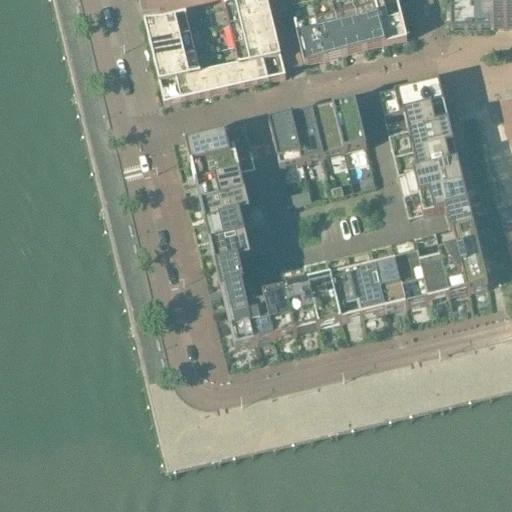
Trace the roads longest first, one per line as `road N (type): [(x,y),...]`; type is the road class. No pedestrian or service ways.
road 1 (residential): [(187,392),(89,0)]
road 2 (residential): [(187,392),(215,398),(511,331)]
road 3 (unknown): [(499,334),(470,196)]
